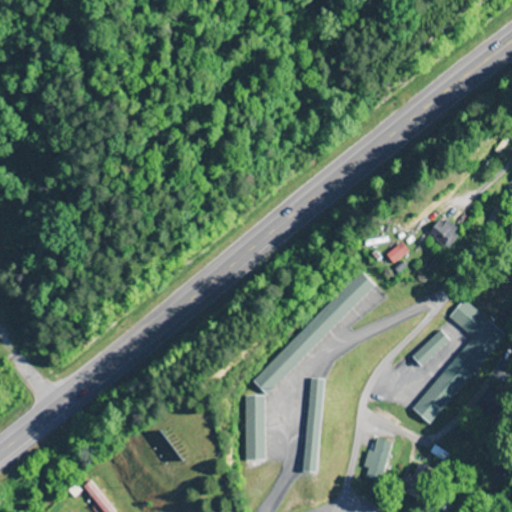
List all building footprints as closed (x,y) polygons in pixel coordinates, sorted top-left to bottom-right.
[(425,239),(446,251),(457,230),(437,218),(425,239)] [(249,381),(264,396),(373,287),(359,272),(249,381)] [(504,336),(463,301),(447,319),(470,339),(408,409),(427,425),(504,336)] [(447,341),(437,331),(410,358),(420,368),(447,341)] [(306,379),(298,473),(313,474),(321,380),(306,379)] [(262,396),(242,396),(242,462),(262,462),(262,396)] [(380,483),(390,443),(371,439),(361,478),(380,483)] [(418,500),(431,470),(413,462),(400,492),(418,500)]
